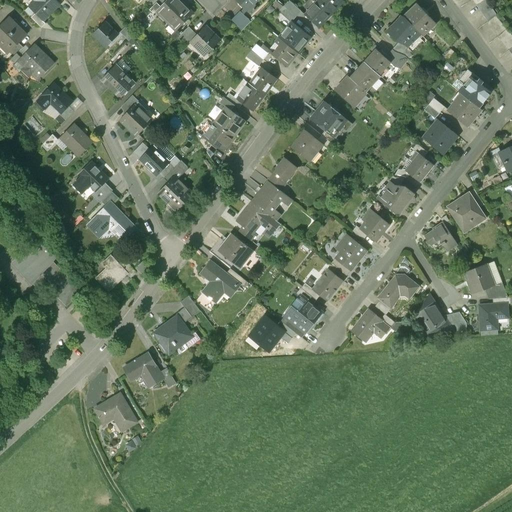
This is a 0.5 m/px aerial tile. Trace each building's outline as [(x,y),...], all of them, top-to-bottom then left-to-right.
[(35,0),(32,4),(39,10),(39,11),(46,17),(63,1),(61,0),(35,0)] [(184,0),(167,0),(159,8),(179,28),(196,11),(184,0)] [(303,8),(293,0),(288,0),(286,3),(299,14),(303,8)] [(317,0),(307,12),(321,25),(334,10),(334,9),(323,0),(317,0)] [(323,0),(334,9),(342,0),(323,0)] [(489,4),(486,0),(484,0),(476,5),(480,11),(489,4)] [(299,14),(286,3),(282,9),(294,19),(299,14)] [(435,24),(416,4),(403,16),(421,35),(422,36),(435,24)] [(489,4),(480,11),(483,16),(493,10),(489,4)] [(253,18),(242,8),(234,17),(244,27),(253,18)] [(39,11),(39,10),(34,15),(45,25),(50,20),(46,17),(39,11)] [(493,10),(483,16),(487,22),(495,16),(496,15),(493,10)] [(13,15),(0,27),(0,38),(0,39),(1,40),(4,37),(14,47),(22,40),(28,33),(17,21),(18,20),(13,15)] [(403,16),(401,15),(387,28),(399,41),(407,48),(421,35),(403,16)] [(487,22),(486,23),(490,28),(499,20),(495,16),(487,22)] [(108,20),(97,32),(109,44),(121,33),(108,20)] [(503,25),(499,20),(490,28),(493,32),(503,25)] [(312,34),(296,21),(291,27),(288,25),(281,34),(299,48),(300,50),(312,34)] [(129,23),(123,30),(131,38),(136,34),(129,23)] [(222,39),(207,24),(193,37),(208,52),(222,39)] [(503,25),(493,32),(497,37),(506,29),(503,25)] [(506,29),(497,37),(501,42),(510,34),(506,29)] [(299,48),(281,34),(277,39),(282,43),(275,51),(289,63),(295,55),(294,54),(299,48)] [(511,36),(510,34),(501,42),(505,46),(511,40),(511,36)] [(14,47),(13,49),(17,53),(22,48),(26,44),(22,40),(14,47)] [(407,48),(399,41),(394,46),(398,50),(406,58),(412,52),(407,48)] [(27,53),(22,58),(28,64),(26,66),(33,74),(35,71),(41,77),(58,61),(51,54),(50,55),(44,49),(45,48),(38,42),(27,53)] [(392,59),(377,45),(366,58),(379,70),(385,64),(386,65),(392,59)] [(17,53),(13,57),(18,62),(22,58),(27,53),(22,48),(17,53)] [(265,57),(254,48),(249,54),(261,62),(265,57)] [(398,50),(393,55),(403,65),(408,60),(406,58),(398,50)] [(367,87),(368,88),(383,73),(379,70),(366,58),(352,74),(367,87)] [(139,79),(120,60),(104,77),(123,95),(139,79)] [(453,67),(447,62),(442,68),(448,73),(453,67)] [(279,75),(264,63),(252,80),(268,91),(279,75)] [(484,83),(468,70),(466,73),(471,77),(464,85),(459,81),(456,79),(451,86),(459,92),(479,108),(491,93),(481,85),(484,83)] [(349,71),(336,86),(353,102),(367,87),(352,74),(349,71)] [(466,73),(459,81),(464,85),(471,77),(466,73)] [(252,80),(250,78),(239,94),(238,95),(244,99),(256,107),(268,91),(252,80)] [(58,80),(46,91),(47,92),(41,98),(48,105),(54,99),(65,110),(72,103),(76,99),(58,80)] [(239,94),(233,89),(228,94),(238,101),(241,103),(244,99),(238,95),(239,94)] [(136,91),(126,101),(131,107),(138,100),(139,100),(142,97),(136,91)] [(435,96),(429,91),(424,97),(430,102),(434,98),(435,96)] [(461,95),(448,111),(468,127),(482,110),(479,108),(459,92),(458,93),(461,95)] [(228,94),(227,93),(223,99),(228,103),(229,102),(234,106),(238,101),(228,94)] [(354,119),(327,97),(313,114),(327,126),(335,132),(336,132),(338,134),(345,124),(348,127),(354,119)] [(445,107),(434,98),(430,102),(428,105),(439,114),(445,107)] [(139,100),(138,100),(131,107),(123,115),(139,132),(155,116),(139,100)] [(228,103),(217,118),(237,132),(248,117),(234,106),(229,102),(228,103)] [(65,110),(63,112),(68,118),(77,109),(72,103),(65,110)] [(439,114),(428,105),(424,110),(435,119),(439,114)] [(217,118),(212,123),(210,123),(208,127),(208,128),(205,132),(215,139),(226,147),(237,132),(217,118)] [(96,139),(77,120),(64,133),(83,152),(96,139)] [(457,136),(437,120),(432,127),(433,129),(424,140),(441,153),(450,143),(451,144),(457,136)] [(308,125),(294,143),(311,157),(325,140),(325,139),(320,135),(308,125)] [(335,132),(327,126),(324,130),(337,141),(341,136),(338,134),(336,132),(335,132)] [(215,139),(205,132),(201,128),(199,131),(209,146),(215,139)] [(337,141),(324,130),(320,135),(325,139),(325,140),(333,146),(337,141)] [(146,138),(137,147),(144,154),(153,145),(146,138)] [(171,158),(156,142),(153,145),(144,154),(159,170),(162,168),(171,158)] [(428,153),(417,144),(413,149),(418,153),(424,158),(428,153)] [(511,145),(498,153),(503,164),(505,163),(508,169),(511,166),(511,145)] [(287,153),(281,160),(282,161),(271,175),(283,185),(289,178),(288,177),(299,162),(287,153)] [(424,158),(418,153),(411,162),(427,174),(434,166),(424,158)] [(185,154),(178,163),(185,168),(191,159),(185,154)] [(95,158),(83,170),(84,172),(76,180),(85,189),(93,181),(99,187),(108,178),(112,174),(95,158)] [(171,158),(162,168),(167,173),(177,163),(171,158)] [(427,174),(411,162),(405,170),(411,175),(420,183),(427,174)] [(405,170),(400,166),(396,171),(405,178),(407,180),(411,175),(405,170)] [(196,188),(178,170),(161,188),(179,206),(196,188)] [(396,171),(394,170),(390,175),(392,177),(401,183),(405,178),(396,171)] [(283,185),(271,175),(255,196),(279,215),(284,210),(277,204),(284,196),(290,201),(295,195),(283,185)] [(401,183),(392,177),(379,193),(394,205),(393,205),(399,210),(408,200),(408,201),(414,194),(401,183)] [(99,187),(95,191),(103,199),(105,197),(116,186),(108,178),(99,187)] [(116,186),(105,197),(111,203),(122,193),(116,186)] [(484,205),(474,190),(466,196),(468,199),(471,197),(479,209),(484,205)] [(279,215),(255,196),(240,216),(246,221),(256,228),(264,218),(270,223),(267,228),(272,232),(283,218),(279,215)] [(468,199),(458,206),(455,202),(447,207),(461,228),(473,221),(476,225),(485,219),(479,209),(471,197),(468,199)] [(108,203),(93,218),(103,229),(113,219),(127,234),(131,230),(139,222),(120,203),(114,209),(108,203)] [(376,206),(362,223),(370,229),(369,230),(377,236),(391,219),(376,206)] [(452,226),(446,216),(441,219),(442,221),(447,229),(452,226)] [(139,222),(131,230),(139,237),(149,235),(148,231),(149,230),(140,221),(139,222)] [(256,228),(246,221),(243,226),(254,235),(258,230),(256,228)] [(442,221),(432,228),(433,230),(424,235),(431,246),(440,240),(441,242),(441,243),(442,245),(445,243),(450,250),(458,245),(447,229),(442,221)] [(264,251),(234,227),(227,236),(223,233),(217,241),(227,250),(243,262),(245,259),(253,266),(264,251)] [(368,244),(348,228),(342,236),(347,240),(343,246),(342,245),(337,252),(353,265),(360,255),(359,254),(368,244)] [(48,234),(17,257),(37,278),(46,267),(65,287),(62,290),(71,300),(85,286),(57,256),(63,250),(48,234)] [(227,250),(217,241),(213,246),(224,254),(227,250)] [(111,263),(100,272),(112,285),(131,268),(115,250),(106,258),(111,263)] [(230,267),(214,254),(204,267),(214,275),(205,286),(211,290),(211,292),(213,294),(214,293),(219,296),(224,290),(221,288),(227,280),(232,284),(238,277),(239,275),(230,267)] [(247,273),(234,262),(230,267),(239,275),(238,277),(242,280),(247,273)] [(315,282),(322,289),(330,294),(345,275),(330,263),(315,282)] [(486,264),(464,272),(472,293),(494,285),(486,264)] [(397,269),(380,291),(382,293),(392,301),(402,289),(411,296),(419,286),(397,269)] [(315,282),(308,276),(304,281),(308,285),(319,293),(322,289),(315,282)] [(319,293),(308,285),(304,290),(309,294),(315,299),(319,294),(319,293)] [(392,301),(382,293),(377,299),(387,307),(387,308),(392,301)] [(309,294),(293,314),(307,326),(324,306),(315,299),(309,294)] [(430,296),(414,315),(420,324),(423,322),(429,332),(450,327),(430,296)] [(188,301),(179,308),(180,309),(187,317),(195,311),(188,301)] [(383,312),(371,302),(354,323),(366,333),(376,320),(380,323),(378,325),(384,330),(392,321),(392,320),(382,313),(383,312)] [(494,304),(479,305),(481,330),(497,329),(496,317),(507,316),(507,304),(507,303),(494,304)] [(402,320),(387,308),(387,307),(383,312),(382,313),(392,320),(392,321),(398,325),(402,320)] [(180,309),(158,327),(173,347),(196,329),(187,317),(180,309)] [(282,321),(268,309),(252,329),(272,344),(283,331),(287,325),(282,321)] [(298,326),(286,316),(282,321),(287,325),(283,331),(290,336),(298,326)] [(152,347),(129,361),(136,372),(146,366),(154,380),(168,372),(152,347)] [(124,387),(100,402),(108,417),(120,409),(128,423),(141,415),(124,387)]
